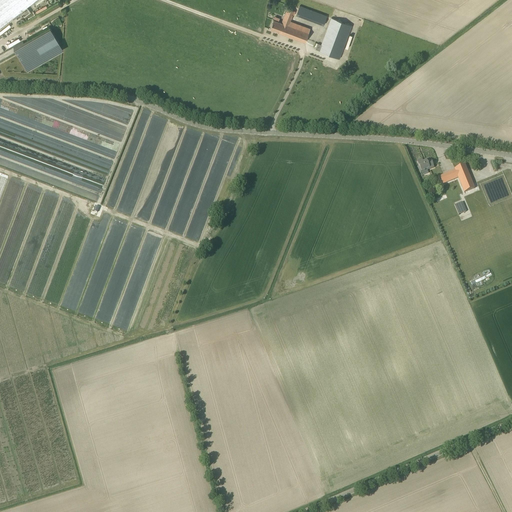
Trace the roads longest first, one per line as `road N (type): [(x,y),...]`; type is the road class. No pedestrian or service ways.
road 1 (tertiary): [(270,130),(211,128),(117,91),(0,86)]
road 2 (tertiary): [(511,154),(410,137),(270,130)]
road 3 (unclassified): [(270,130),(303,51),(166,0)]
road 4 (tertiary): [(304,511),(511,420)]
road 5 (track): [(270,130),(202,250)]
